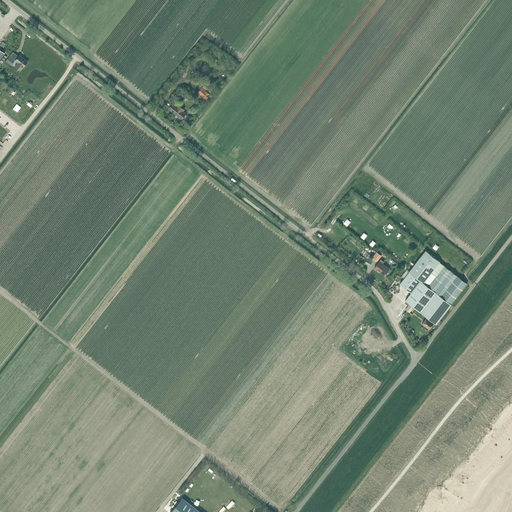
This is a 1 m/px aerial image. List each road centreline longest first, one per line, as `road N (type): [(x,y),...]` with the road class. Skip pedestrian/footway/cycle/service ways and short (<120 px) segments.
road 1 (track): [(278,511),(39,326),(176,153),(373,308)]
road 2 (unclassified): [(417,358),(371,288),(2,0)]
road 3 (unclassified): [(297,511),(417,358)]
road 4 (unclassified): [(417,358),(511,237)]
road 5 (track): [(69,66),(176,153)]
